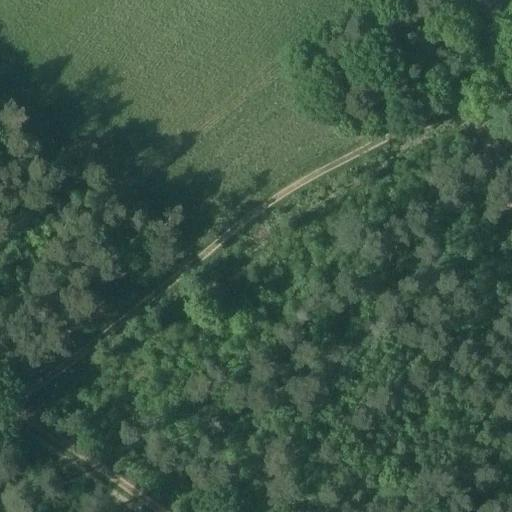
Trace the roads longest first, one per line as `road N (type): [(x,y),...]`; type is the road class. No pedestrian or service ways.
road 1 (track): [(511,17),(3,404)]
road 2 (track): [(3,404),(159,511)]
road 3 (track): [(416,96),(511,184)]
